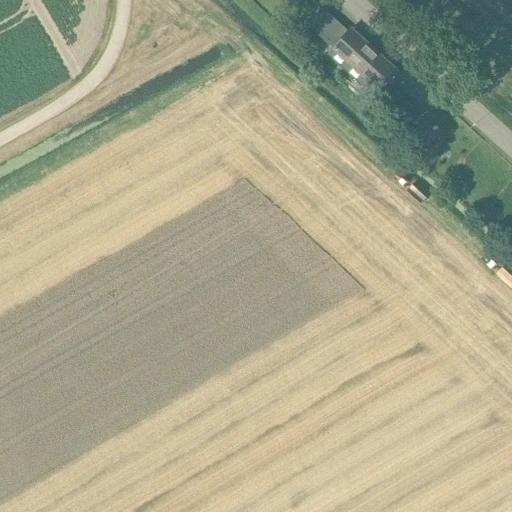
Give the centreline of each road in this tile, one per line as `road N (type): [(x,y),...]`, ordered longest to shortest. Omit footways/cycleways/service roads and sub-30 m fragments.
road 1 (unclassified): [(511,149),(349,0)]
road 2 (track): [(0,139),(98,74),(118,33),(122,0)]
